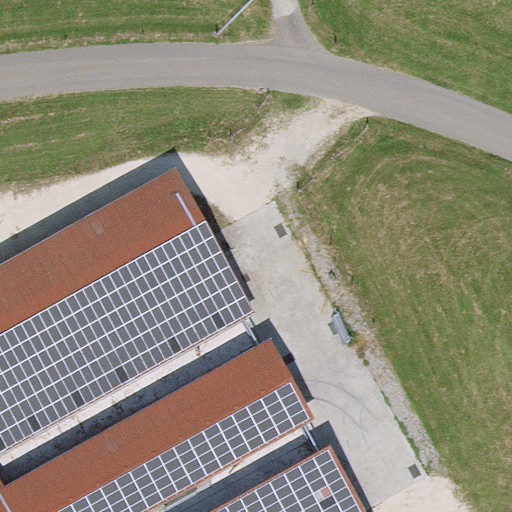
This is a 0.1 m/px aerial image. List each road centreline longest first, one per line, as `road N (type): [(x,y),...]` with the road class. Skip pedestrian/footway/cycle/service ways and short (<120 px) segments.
road 1 (unclassified): [(0,79),(167,65),(304,72),(462,117),(511,140)]
road 2 (track): [(331,79),(230,192),(186,168),(101,181),(0,236)]
road 3 (track): [(230,192),(409,511)]
